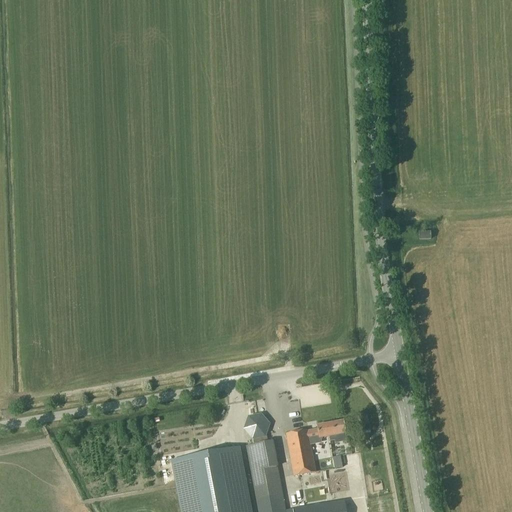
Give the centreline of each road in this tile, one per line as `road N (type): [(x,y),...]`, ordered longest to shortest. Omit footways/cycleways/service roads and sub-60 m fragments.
road 1 (unclassified): [(399,353),(0,426)]
road 2 (tertiary): [(399,353),(376,197),(368,0)]
road 3 (tertiary): [(427,511),(399,353)]
